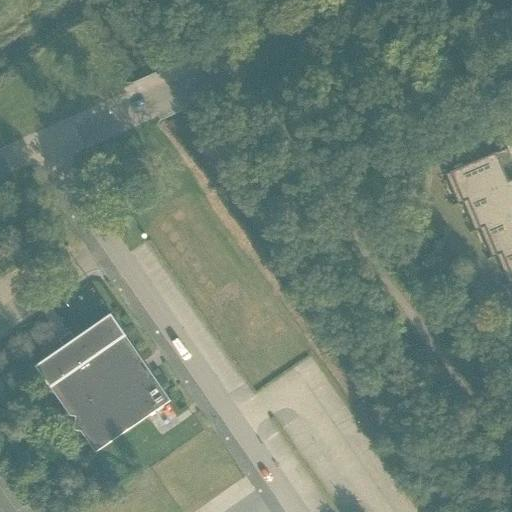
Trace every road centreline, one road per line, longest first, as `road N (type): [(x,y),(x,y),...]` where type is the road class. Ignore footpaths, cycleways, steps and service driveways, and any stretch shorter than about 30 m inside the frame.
road 1 (unclassified): [(48,149),(387,0)]
road 2 (unclassified): [(296,511),(112,244)]
road 3 (unclassified): [(0,319),(112,244)]
